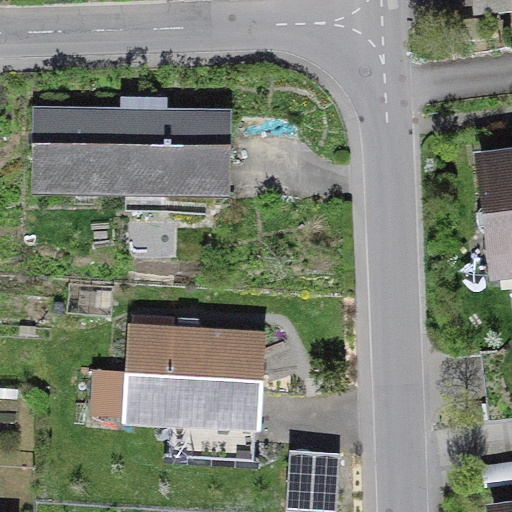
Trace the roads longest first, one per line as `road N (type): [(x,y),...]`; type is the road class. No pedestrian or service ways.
road 1 (residential): [(382,24),(401,511)]
road 2 (residential): [(0,33),(382,24)]
